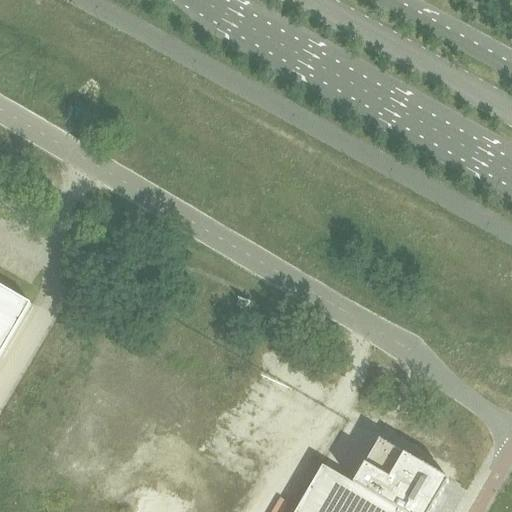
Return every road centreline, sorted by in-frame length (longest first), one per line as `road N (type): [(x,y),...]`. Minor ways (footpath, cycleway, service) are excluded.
road 1 (unclassified): [(511,435),(406,349),(89,163)]
road 2 (primary): [(199,0),(511,175)]
